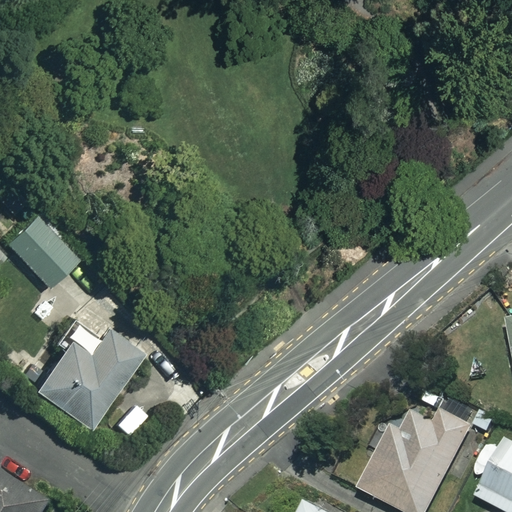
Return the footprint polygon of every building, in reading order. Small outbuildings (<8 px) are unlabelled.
[(75,258),(32,213),(2,243),(45,287),(75,258)] [(139,353),(74,308),(57,332),(63,337),(42,368),(29,388),(88,428),(139,353)] [(428,511),(472,427),(439,410),(433,422),(413,412),(403,432),(392,426),(360,489),(404,511),(428,511)] [(511,511),(511,442),(507,439),(477,497),(507,511),(511,511)] [(48,511),(54,502),(0,468),(0,511),(48,511)] [(325,511),(308,503),(302,511),(325,511)]
